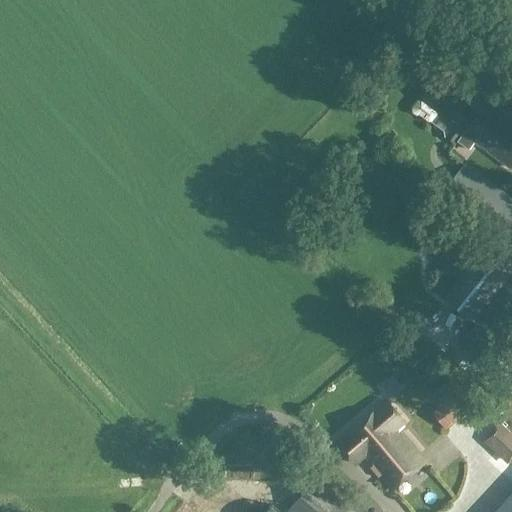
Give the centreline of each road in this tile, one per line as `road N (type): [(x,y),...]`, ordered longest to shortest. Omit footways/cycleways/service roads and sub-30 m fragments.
road 1 (unclassified): [(397,511),(307,434),(263,417),(222,430),(148,511)]
road 2 (track): [(176,478),(0,288)]
